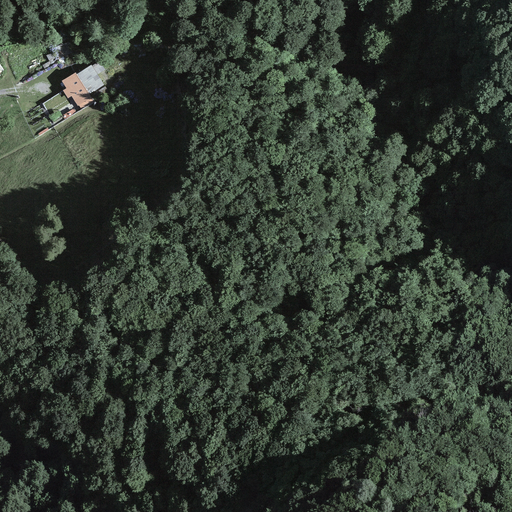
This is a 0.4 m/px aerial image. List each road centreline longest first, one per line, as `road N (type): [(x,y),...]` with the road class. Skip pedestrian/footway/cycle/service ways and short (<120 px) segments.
road 1 (track): [(421,0),(407,43),(387,62),(363,69),(264,36),(201,34),(159,0)]
road 2 (track): [(64,71),(99,57),(295,51)]
